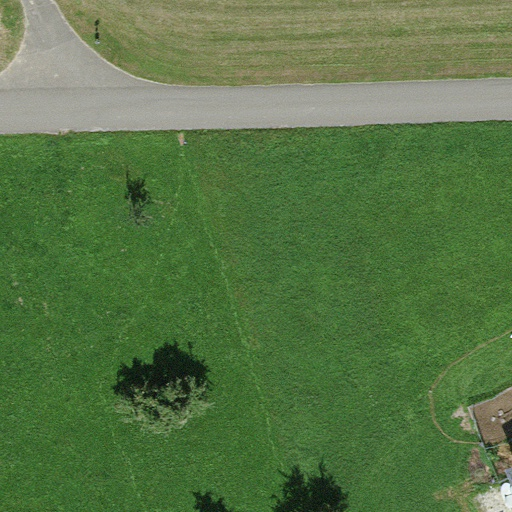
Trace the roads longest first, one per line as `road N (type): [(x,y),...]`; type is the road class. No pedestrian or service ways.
road 1 (unclassified): [(0,115),(511,99)]
road 2 (track): [(39,0),(91,113)]
